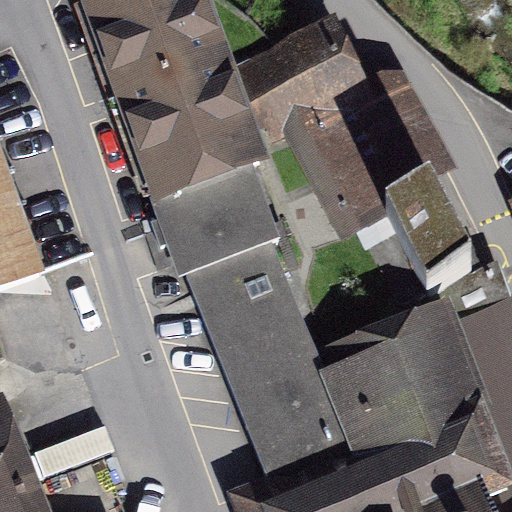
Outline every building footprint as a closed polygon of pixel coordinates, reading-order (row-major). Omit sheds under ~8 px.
[(229,72),(202,0),(81,0),(161,199),(250,167),(258,163),(248,134),(229,72)] [(277,132),(286,127),(355,95),(329,31),(229,72),(248,134),(271,122),(277,132)] [(365,107),(355,95),(286,127),(347,235),(385,217),(431,189),(388,97),(365,107)] [(0,289),(41,275),(0,158),(0,289)] [(200,275),(273,247),(279,245),(250,167),(161,199),(190,278),(200,275)] [(473,274),(431,189),(385,217),(426,296),(473,274)] [(273,247),(200,275),(286,495),(355,466),(320,376),(273,247)] [(476,415),(511,399),(511,314),(494,269),(473,274),(426,296),(418,302),(428,332),(441,326),(476,415)] [(441,326),(428,332),(320,376),(355,466),(372,511),(460,511),(508,495),(476,415),(441,326)] [(51,511),(10,396),(0,399),(0,511),(51,511)] [(511,511),(511,399),(476,415),(508,495),(460,511),(511,511)] [(372,511),(355,466),(286,495),(293,511),(372,511)]
